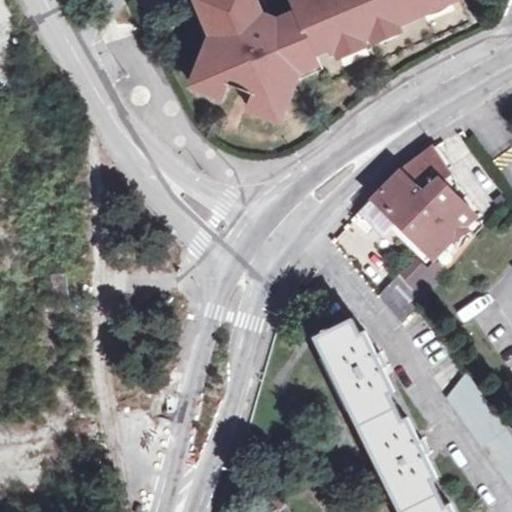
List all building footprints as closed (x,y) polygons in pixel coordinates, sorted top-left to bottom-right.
[(257,0),(209,0),(217,17),(211,20),(217,32),(221,34),(214,50),(205,54),(196,76),(226,88),(229,81),(256,92),(253,99),(283,111),(292,90),(288,81),(294,65),(317,55),(329,83),(473,23),(463,0),(294,0),(299,11),(279,20),(263,13),(257,0)] [(434,149),(425,155),(415,163),(405,171),(374,201),(433,258),(463,229),(442,209),(457,194),(452,187),(460,182),(434,149)] [(68,274),(51,275),(53,301),(70,299),(68,274)] [(423,307),(401,276),(378,293),(399,324),(423,307)] [(404,511),(449,511),(426,464),(430,462),(426,454),(429,452),(423,440),(420,441),(417,435),(413,437),(384,379),(388,376),(384,369),(388,367),(382,354),(378,355),(374,347),(370,349),(356,321),(333,331),(332,329),(324,332),(326,335),(318,339),(404,511)] [(183,377),(172,374),(166,395),(176,398),(183,377)] [(511,432),(471,376),(458,386),(460,389),(450,396),(511,483),(511,432)] [(277,511),(278,511),(286,506),(279,496),(258,511),(257,511),(277,511)]
